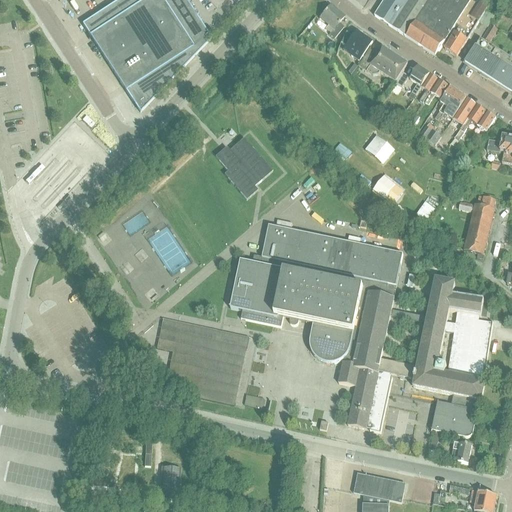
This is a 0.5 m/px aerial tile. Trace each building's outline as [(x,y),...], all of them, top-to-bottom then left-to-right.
[(120,0),(82,25),(122,86),(125,92),(125,93),(126,92),(140,114),(211,40),(211,39),(209,37),(184,0),(120,0)] [(386,0),(375,17),(394,30),(412,0),(386,0)] [(412,0),(394,30),(408,39),(417,25),(433,0),(412,0)] [(472,0),(433,0),(417,25),(444,44),(456,25),(472,0)] [(460,27),(445,50),(457,58),(476,27),(490,5),(482,0),(472,0),(456,25),(460,27)] [(325,30),(329,34),(328,35),(334,40),(344,28),(338,24),(344,17),(330,6),(320,18),(328,25),(325,30)] [(482,37),(490,42),(498,29),(491,24),(482,37)] [(417,25),(408,39),(435,57),(444,44),(417,25)] [(345,32),(340,44),(345,48),(345,49),(353,54),(351,57),(359,63),(372,43),(356,32),(352,37),(345,32)] [(489,79),(504,55),(480,39),(465,63),(489,79)] [(396,84),(402,73),(408,65),(383,49),(378,56),(370,51),(359,68),(373,77),(379,76),(380,74),(396,84)] [(445,52),(441,58),(449,63),(452,57),(445,52)] [(511,59),(504,55),(489,79),(511,93),(511,59)] [(349,72),(348,73),(350,75),(351,75),(357,67),(354,65),(349,72)] [(421,88),(430,76),(418,68),(410,81),(417,86),(411,94),(416,97),(421,88)] [(409,78),(402,73),(396,84),(402,88),(409,78)] [(430,76),(421,88),(427,92),(425,94),(420,102),(423,104),(438,81),(430,76)] [(439,83),(425,105),(429,107),(435,98),(439,101),(448,88),(439,83)] [(440,121),(442,119),(458,95),(450,89),(440,104),(444,107),(435,120),(438,122),(439,120),(440,121)] [(467,100),(458,95),(442,119),(445,121),(447,118),(452,122),(458,113),(458,114),(467,100)] [(458,113),(452,122),(462,128),(477,107),(467,100),(458,114),(458,113)] [(478,127),(487,114),(477,107),(462,128),(454,140),(458,143),(469,126),(471,122),(478,127)] [(487,114),(478,127),(477,127),(486,133),(495,119),(487,114)] [(86,117),(82,122),(91,130),(95,126),(86,117)] [(420,130),(415,127),(420,120),(416,118),(409,129),(412,131),(413,130),(418,133),(420,130)] [(379,157),(388,146),(387,147),(393,140),(376,126),(373,130),(358,119),(349,131),(359,139),(351,149),(357,156),(361,152),(371,160),(376,154),(379,157)] [(426,140),(432,132),(426,128),(420,137),(426,140)] [(231,139),(236,135),(231,129),(226,133),(231,139)] [(432,132),(426,140),(435,147),(441,138),(432,132)] [(511,139),(503,138),(502,145),(489,142),(487,153),(500,155),(500,153),(504,153),(502,164),(511,165),(511,139)] [(244,140),(229,152),(226,149),(215,158),(227,173),(224,176),(246,202),(257,192),(254,188),(255,187),(272,173),(244,140)] [(499,171),(500,165),(492,163),(491,169),(499,171)] [(460,203),(459,211),(473,214),(464,252),(478,255),(477,258),(479,259),(482,260),(494,211),(493,211),(495,202),(480,199),(478,207),(475,206),(475,207),(460,203)] [(452,296),(454,285),(435,281),(427,319),(391,311),(395,293),(387,291),(388,286),(396,288),(403,255),(269,227),(262,259),(254,257),(252,265),(240,262),(230,310),(242,313),(241,320),(281,329),(283,319),(290,321),(289,323),(290,325),(292,327),(294,327),(297,327),(298,325),(299,322),(313,325),(310,341),(310,346),(311,351),(313,356),(316,360),(321,363),(326,365),(331,365),(336,364),(341,362),(343,364),(338,385),(356,389),(348,427),(366,431),(366,429),(371,430),(371,431),(370,431),(370,432),(380,434),(392,379),(391,379),(391,380),(390,380),(391,375),(414,380),(413,388),(453,397),(451,406),(437,403),(431,433),(432,433),(432,432),(447,435),(447,436),(455,438),(456,437),(465,439),(470,438),(473,434),(477,412),(471,410),(473,401),(481,403),(485,383),(481,382),(483,367),(485,367),(485,369),(486,369),(493,323),(492,323),(492,324),(478,322),(478,317),(480,317),(483,301),(452,296)] [(103,234),(98,238),(102,242),(107,238),(103,234)] [(409,276),(406,288),(412,289),(415,278),(409,276)] [(243,369),(249,338),(181,326),(179,333),(182,342),(185,329),(190,342),(198,340),(200,345),(204,346),(198,348),(203,349),(204,353),(210,351),(213,360),(214,354),(217,363),(222,364),(216,366),(218,372),(238,376),(239,371),(243,369)] [(404,396),(411,397),(412,384),(405,383),(404,396)] [(248,396),(245,411),(259,414),(262,399),(248,396)] [(326,433),(328,424),(321,423),(319,431),(326,433)] [(385,432),(385,442),(410,443),(411,433),(385,432)] [(436,452),(439,436),(433,435),(430,450),(436,452)] [(130,442),(129,448),(153,450),(153,444),(130,442)] [(453,451),(451,460),(457,461),(457,463),(468,466),(472,447),(461,444),(461,445),(454,444),(453,451)] [(129,454),(128,460),(153,462),(153,456),(129,454)] [(92,469),(91,475),(114,480),(115,474),(92,469)] [(159,500),(169,500),(178,501),(180,470),(162,469),(159,500)] [(401,505),(405,485),(383,481),(357,475),(353,495),(362,496),(361,511),(388,511),(389,502),(401,505)] [(90,480),(89,487),(112,491),(113,485),(90,480)] [(126,484),(125,491),(149,493),(149,487),(126,484)] [(88,492),(87,498),(111,501),(112,496),(88,492)] [(493,511),(497,497),(472,492),(471,500),(477,501),(474,511),(493,511)] [(125,494),(124,501),(148,503),(148,497),(125,494)]
